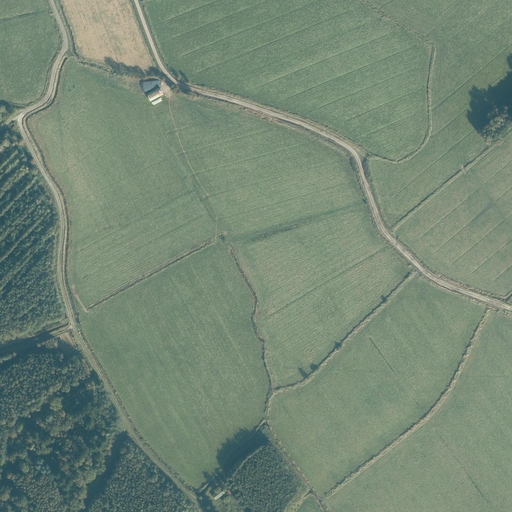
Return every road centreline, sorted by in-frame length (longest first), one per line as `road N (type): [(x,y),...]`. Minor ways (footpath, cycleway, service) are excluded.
road 1 (track): [(511,309),(417,265),(387,235),(352,150),(304,124),(174,81),(135,0)]
road 2 (track): [(467,175),(447,117),(437,37),(383,0)]
